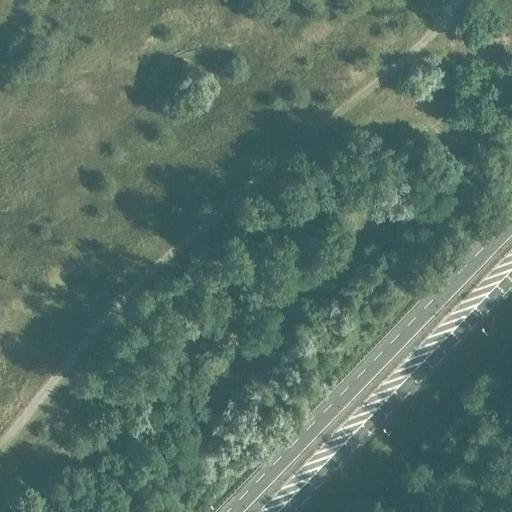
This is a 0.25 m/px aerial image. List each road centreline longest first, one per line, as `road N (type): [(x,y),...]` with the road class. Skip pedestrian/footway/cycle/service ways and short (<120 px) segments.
road 1 (track): [(0,446),(143,273),(269,159),(421,43),(456,0)]
road 2 (primary): [(511,220),(235,511)]
road 3 (primary): [(277,511),(511,278)]
